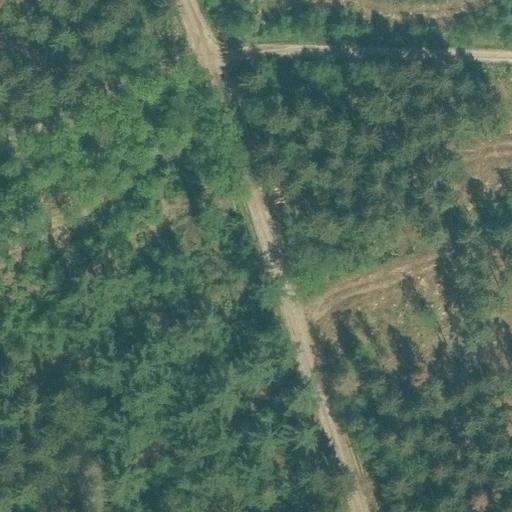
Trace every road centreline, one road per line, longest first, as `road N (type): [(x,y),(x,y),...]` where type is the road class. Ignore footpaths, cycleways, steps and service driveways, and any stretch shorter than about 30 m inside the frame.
road 1 (track): [(362,511),(180,0)]
road 2 (track): [(511,54),(203,55)]
road 3 (track): [(0,151),(203,55)]
